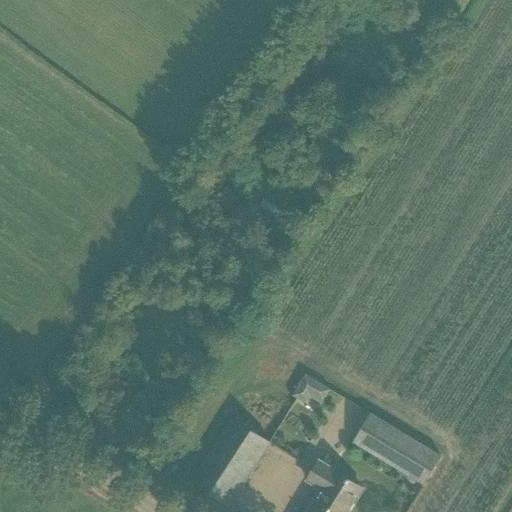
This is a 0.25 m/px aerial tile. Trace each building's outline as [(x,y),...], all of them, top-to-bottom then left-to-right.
[(157,257),(150,268),(166,279),(174,269),(157,257)] [(333,380),(315,397),(330,413),(348,396),(333,380)] [(424,485),(442,456),(370,413),(353,442),(424,485)] [(228,507),(239,490),(271,443),(232,417),(190,481),(228,507)] [(347,511),(362,487),(330,467),(335,459),(329,455),(324,464),(319,461),(318,463),(307,480),(321,489),(306,511),(347,511)]
